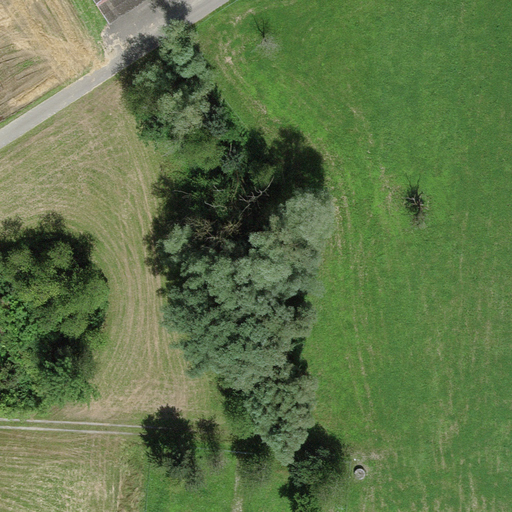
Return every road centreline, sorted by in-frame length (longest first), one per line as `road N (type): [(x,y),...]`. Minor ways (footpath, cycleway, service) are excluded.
road 1 (track): [(290,443),(0,419)]
road 2 (track): [(215,0),(0,137)]
